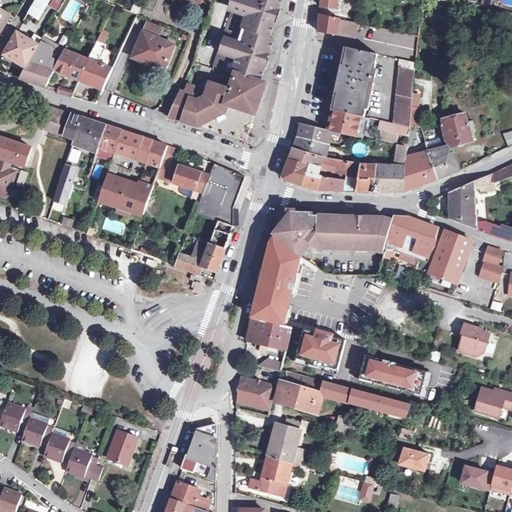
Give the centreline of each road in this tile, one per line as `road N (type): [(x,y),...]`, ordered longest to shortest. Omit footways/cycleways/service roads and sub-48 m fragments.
road 1 (unclassified): [(2,81),(269,169)]
road 2 (primary): [(189,383),(262,190)]
road 3 (primary): [(269,169),(308,0)]
road 4 (residential): [(185,393),(221,401),(225,511)]
road 5 (unclassified): [(396,203),(262,190)]
road 6 (unclassified): [(511,155),(396,203)]
road 7 (primary): [(185,393),(147,511)]
road 8 (residential): [(511,248),(396,203)]
